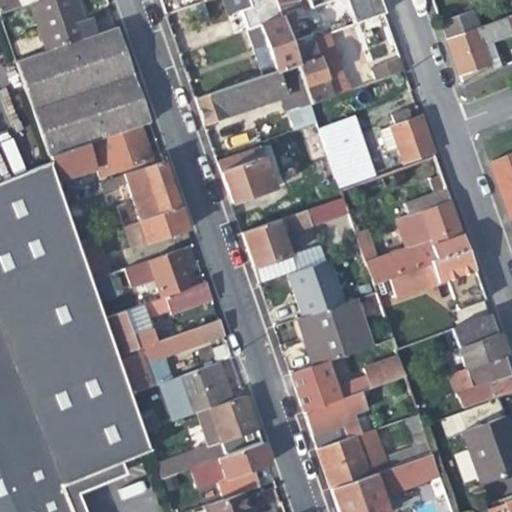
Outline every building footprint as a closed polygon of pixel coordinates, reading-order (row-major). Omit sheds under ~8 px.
[(0,0),(0,12),(18,7),(16,0),(0,0)] [(78,14),(73,0),(38,0),(27,4),(45,50),(87,37),(78,14)] [(269,0),(251,6),(258,25),(274,72),(276,71),(284,68),(294,66),(287,46),(281,28),(278,18),(271,0),(269,0)] [(298,0),(271,0),(278,18),(289,15),(292,24),(304,20),(306,20),(298,0)] [(468,8),(438,19),(444,36),(474,26),(468,8)] [(281,28),(292,24),(289,15),(278,18),(281,28)] [(372,57),(395,49),(384,16),(361,24),(372,57)] [(499,16),(493,19),(496,30),(501,27),(499,16)] [(482,35),(496,30),(493,19),(474,26),(444,36),(452,59),(458,74),(486,63),(479,44),(485,41),(482,35)] [(310,38),(304,20),(292,24),(281,28),(287,46),(310,38)] [(251,49),(260,77),(274,72),(258,25),(245,29),(251,49)] [(14,60),(31,109),(132,74),(124,51),(116,28),(87,37),(45,50),(14,60)] [(310,38),(287,46),(294,66),(307,103),(308,104),(318,100),(331,95),(324,76),(318,58),(310,38)] [(487,41),(485,41),(479,44),(486,63),(488,69),(497,66),(487,41)] [(402,70),(398,57),(369,67),(373,80),(402,70)] [(488,69),(486,63),(458,74),(460,80),(488,69)] [(307,103),(294,66),(284,68),(276,71),(274,72),(260,77),(194,98),(199,113),(203,122),(278,97),(283,111),(307,103)] [(324,76),(331,95),(340,92),(333,73),(324,76)] [(132,74),(31,109),(47,155),(88,141),(138,124),(148,121),(140,95),(132,74)] [(385,105),(391,125),(419,116),(411,95),(385,105)] [(322,110),(318,100),(308,104),(311,114),(322,110)] [(425,132),(419,116),(391,125),(389,126),(403,164),(432,154),(425,132)] [(309,159),(325,154),(318,134),(313,121),(298,125),(309,159)] [(354,123),(318,134),(325,154),(328,163),(338,192),(374,179),(354,123)] [(144,142),(138,124),(88,141),(93,156),(111,150),(116,167),(117,169),(149,158),(144,142)] [(254,132),(234,139),(239,153),(259,146),(254,132)] [(239,153),(234,139),(211,147),(216,161),(239,153)] [(93,156),(88,141),(47,155),(48,161),(55,181),(96,167),(93,156)] [(272,142),(259,146),(239,153),(216,161),(224,185),(230,204),(287,184),(272,142)] [(498,186),(505,207),(511,205),(511,149),(488,159),(498,186)] [(152,165),(149,158),(117,169),(119,176),(123,174),(139,169),(152,165)] [(0,511),(70,511),(60,486),(81,477),(132,457),(148,450),(147,448),(145,443),(141,431),(136,415),(128,394),(115,355),(102,317),(97,302),(89,279),(76,241),(69,219),(64,205),(55,181),(48,161),(0,180),(0,511)] [(148,196),(155,215),(178,207),(170,182),(162,161),(152,165),(139,169),(143,181),(127,186),(132,201),(148,196)] [(126,183),(127,186),(143,181),(139,169),(123,174),(126,183)] [(106,190),(126,183),(123,174),(119,176),(103,181),(106,190)] [(429,181),(433,193),(444,189),(440,176),(429,181)] [(402,204),(415,245),(428,241),(418,211),(449,201),(444,189),(433,193),(402,204)] [(340,198),(305,210),(310,224),(345,212),(340,198)] [(428,241),(434,261),(466,250),(457,226),(449,201),(418,211),(428,241)] [(143,243),(186,229),(182,219),(178,207),(155,215),(136,221),(143,242),(143,243)] [(310,224),(305,210),(286,216),(291,230),(281,233),(281,235),(310,225),(310,224)] [(69,219),(76,241),(92,236),(84,214),(69,219)] [(291,230),(286,216),(276,220),(281,233),(291,230)] [(281,235),(281,233),(276,220),(240,232),(247,250),(252,267),(288,255),(281,235)] [(130,246),(143,242),(136,221),(122,226),(130,246)] [(353,235),(359,253),(366,251),(359,233),(353,235)] [(94,235),(92,236),(76,241),(89,279),(106,274),(107,273),(94,235)] [(372,261),(363,264),(370,284),(386,278),(427,264),(434,261),(428,241),(415,245),(372,261)] [(181,262),(177,249),(123,268),(127,279),(141,275),(144,283),(153,279),(156,289),(183,280),(187,279),(181,262)] [(368,250),(366,251),(359,253),(363,264),(372,261),(368,250)] [(471,291),(480,288),(472,268),(466,250),(434,261),(427,264),(386,278),(392,297),(453,277),(458,290),(468,287),(471,291)] [(295,298),(302,317),(342,303),(327,260),(287,274),(295,298)] [(113,296),(106,274),(89,279),(97,302),(113,296)] [(163,296),(185,288),(183,280),(156,289),(158,297),(163,296)] [(170,313),(210,299),(204,281),(185,288),(163,296),(170,313)] [(302,317),(296,319),(306,347),(312,366),(324,362),(369,347),(353,300),(342,303),(302,317)] [(154,341),(150,329),(141,304),(102,317),(115,355),(136,348),(154,341)] [(451,329),(457,347),(461,360),(464,368),(503,355),(496,336),(489,315),(451,329)] [(158,358),(222,335),(220,328),(217,319),(154,341),(136,348),(115,355),(128,394),(150,386),(142,364),(158,358)] [(455,361),(461,360),(457,347),(451,349),(455,361)] [(470,388),(455,393),(461,408),(482,401),(483,404),(511,393),(511,380),(510,374),(503,355),(464,368),(470,388)] [(335,387),(324,362),(312,366),(289,373),(296,392),(302,411),(358,392),(402,377),(395,356),(363,366),(366,377),(335,387)] [(167,380),(158,358),(142,364),(150,386),(157,383),(167,380)] [(215,362),(167,380),(157,383),(170,421),(206,408),(229,400),(221,380),(215,362)] [(449,373),(455,393),(470,388),(464,368),(449,373)] [(365,410),(358,392),(302,411),(308,428),(316,450),(346,440),(354,437),(359,435),(354,421),(345,424),(343,418),(365,410)] [(206,408),(218,443),(255,430),(249,412),(243,395),(229,400),(206,408)] [(151,409),(136,415),(141,431),(156,426),(151,409)] [(459,431),(466,449),(472,448),(485,482),(511,471),(511,441),(502,415),(459,431)] [(412,451),(364,467),(367,476),(372,475),(429,455),(419,426),(416,416),(401,421),(412,451)] [(156,426),(141,431),(145,443),(154,440),(161,438),(157,425),(156,426)] [(218,443),(222,455),(260,443),(255,430),(218,443)] [(359,435),(354,437),(357,444),(368,440),(366,433),(359,435)] [(364,467),(357,444),(354,437),(346,440),(316,450),(324,474),(329,490),(367,476),(364,467)] [(155,445),(154,440),(145,443),(147,448),(155,445)] [(190,467),(216,458),(222,455),(218,443),(179,455),(183,469),(190,467)] [(240,473),(267,463),(263,453),(260,443),(222,455),(216,458),(190,467),(196,486),(215,479),(221,499),(243,492),(246,490),(240,473)] [(479,485),(485,482),(472,448),(466,449),(479,485)] [(159,477),(183,469),(179,455),(152,464),(157,478),(159,477)] [(437,476),(429,455),(372,475),(379,496),(437,476)] [(132,457),(81,477),(83,479),(90,481),(97,482),(106,481),(111,480),(118,476),(125,470),(129,464),(132,457)] [(384,511),(379,496),(372,475),(367,476),(329,490),(336,511),(384,511)] [(202,511),(249,511),(243,492),(221,499),(202,505),(200,506),(202,511)] [(511,511),(511,499),(502,503),(505,511),(511,511)]
